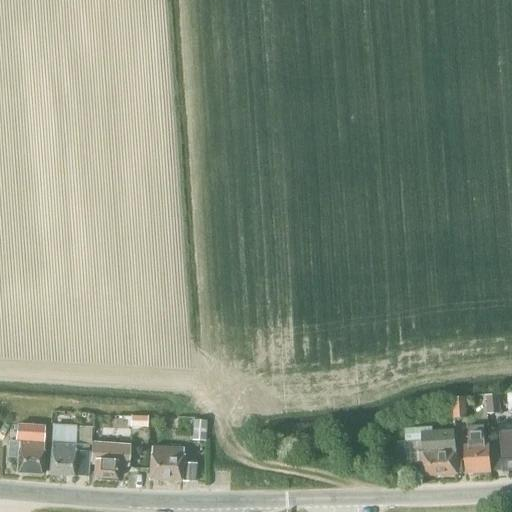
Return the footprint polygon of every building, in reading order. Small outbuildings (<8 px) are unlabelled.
[(487,415),(500,414),(499,397),(486,397),(487,415)] [(466,419),(465,398),(452,399),(453,420),(466,419)] [(130,428),(146,429),(147,417),(130,417),(130,428)] [(191,442),(205,443),(206,422),(192,422),(191,442)] [(52,428),(48,476),(72,477),(74,452),(74,446),(76,427),(52,425),(52,428)] [(501,472),(511,471),(511,425),(499,426),(500,445),(499,445),(501,472)] [(40,475),(44,427),(16,426),(14,443),(8,442),(6,458),(16,459),(15,474),(40,475)] [(484,445),(483,437),(483,426),(467,427),(468,446),(463,447),(465,474),(490,473),(488,445),(484,445)] [(423,477),(457,475),(453,431),(421,434),(423,477)] [(115,480),(116,467),(127,468),(128,446),(91,443),(89,466),(93,466),(92,478),(115,480)] [(181,464),(182,449),(150,448),(147,481),(180,483),(180,482),(193,483),(194,465),(181,464)] [(74,452),(72,477),(87,478),(89,453),(74,452)]
